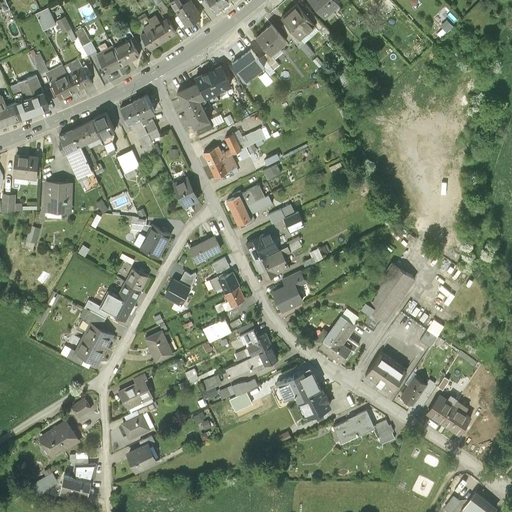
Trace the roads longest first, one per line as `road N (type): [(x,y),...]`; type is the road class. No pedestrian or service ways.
road 1 (residential): [(511,492),(296,345),(269,318),(214,207)]
road 2 (residential): [(214,207),(190,226),(106,372)]
road 3 (secondary): [(0,141),(152,73)]
road 4 (residential): [(152,73),(214,207)]
road 5 (track): [(106,372),(110,511)]
road 6 (secondary): [(152,73),(257,0)]
road 7 (track): [(106,372),(0,441)]
